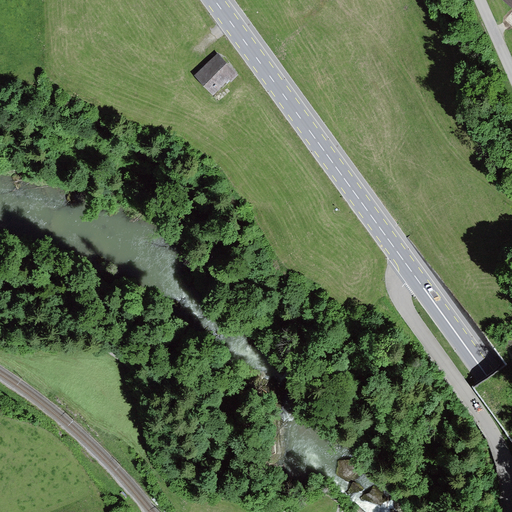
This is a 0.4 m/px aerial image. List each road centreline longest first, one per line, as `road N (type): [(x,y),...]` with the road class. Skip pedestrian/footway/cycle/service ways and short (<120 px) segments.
road 1 (primary): [(214,0),(410,268)]
road 2 (unclassified): [(511,489),(488,423),(399,299),(397,285),(410,268)]
road 3 (primary): [(410,268),(511,410)]
